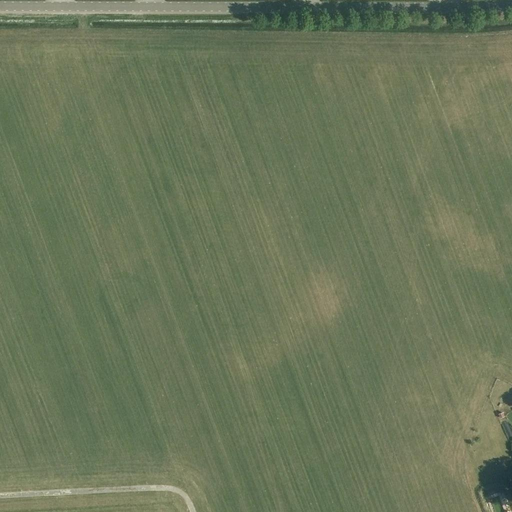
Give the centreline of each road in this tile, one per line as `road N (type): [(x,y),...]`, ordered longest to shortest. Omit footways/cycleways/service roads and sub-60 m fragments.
road 1 (tertiary): [(0,6),(511,2)]
road 2 (track): [(192,511),(184,495),(164,489),(0,496)]
